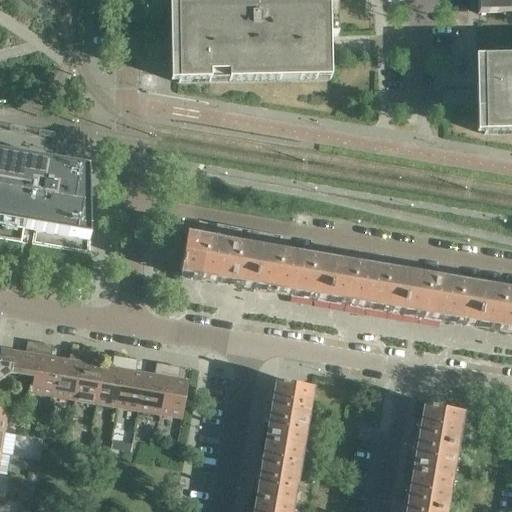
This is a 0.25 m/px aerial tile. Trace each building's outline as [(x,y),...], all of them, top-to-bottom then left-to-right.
[(511,13),(511,0),(478,0),(478,14),(511,13)] [(330,81),(329,37),(337,37),(337,5),(177,8),(169,8),(170,84),(330,81)] [(511,135),(511,59),(482,60),(474,60),(476,136),(511,135)] [(89,242),(87,173),(33,163),(32,171),(0,165),(0,222),(34,228),(34,232),(89,242)] [(254,290),(261,251),(186,238),(180,277),(254,290)] [(328,302),(335,263),(261,251),(254,290),(328,302)] [(403,315),(409,276),(335,263),(328,302),(403,315)] [(477,328),(484,288),(409,276),(403,315),(477,328)] [(511,333),(511,293),(484,288),(477,328),(511,333)] [(34,379),(40,345),(27,342),(25,354),(21,377),(33,379),(34,379)] [(53,398),(60,360),(50,358),(52,347),(40,345),(34,379),(33,379),(30,394),(53,398)] [(0,373),(9,375),(13,352),(1,350),(0,354),(0,373)] [(74,402),(83,352),(71,350),(69,362),(60,360),(53,398),(74,402)] [(21,377),(25,354),(13,352),(9,375),(21,377)] [(96,405),(102,367),(93,366),(95,354),(83,352),(74,402),(96,405)] [(117,409),(125,359),(113,357),(111,369),(102,367),(96,405),(117,409)] [(138,413),(145,374),(136,373),(138,361),(125,359),(117,409),(138,413)] [(160,416),(168,366),(156,364),(154,376),(145,374),(138,413),(160,416)] [(182,420),(188,382),(178,380),(180,368),(168,366),(160,416),(182,420)] [(303,450),(313,391),(275,384),(265,444),(303,450)] [(452,482),(463,416),(423,410),(412,476),(452,482)] [(293,509),(303,450),(265,444),(255,502),(293,509)] [(446,511),(452,482),(412,476),(405,511),(446,511)] [(292,511),(293,509),(255,502),(253,511),(292,511)]
